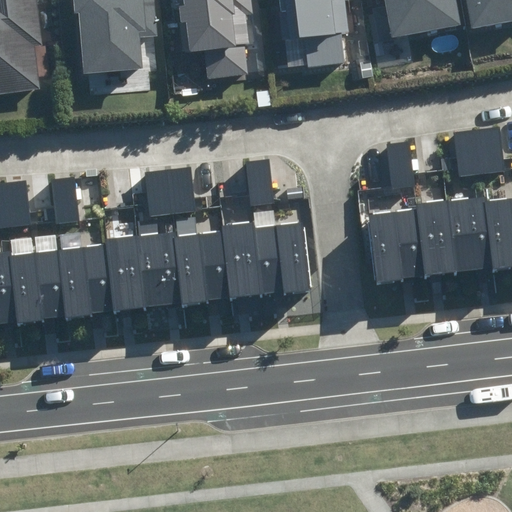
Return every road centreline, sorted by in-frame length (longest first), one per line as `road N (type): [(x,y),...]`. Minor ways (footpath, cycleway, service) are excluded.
road 1 (tertiary): [(0,413),(350,373)]
road 2 (residential): [(0,147),(313,118)]
road 3 (residential): [(350,373),(313,118)]
road 4 (residential): [(313,118),(511,98)]
road 5 (tertiary): [(350,373),(511,354)]
